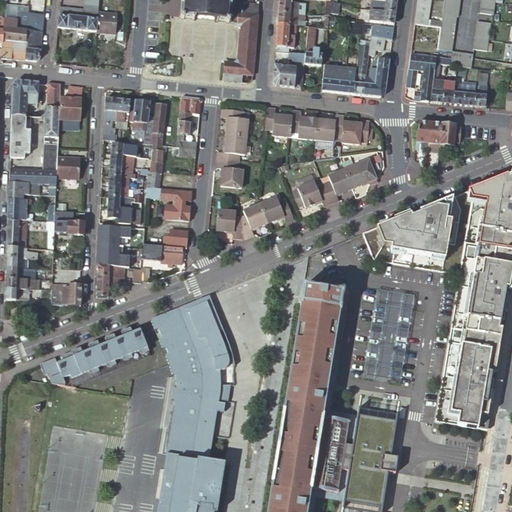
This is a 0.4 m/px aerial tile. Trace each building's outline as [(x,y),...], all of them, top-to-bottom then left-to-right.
[(180,0),(179,18),(180,18),(180,19),(182,20),(183,20),(183,19),(192,19),(192,20),(195,21),(195,20),(214,21),(214,22),(218,23),(218,22),(226,22),(226,23),(229,24),(229,23),(230,23),(231,0),(180,0)] [(395,14),(396,3),(372,0),(370,10),(375,11),(383,12),(395,14)] [(429,0),(417,0),(416,10),(428,11),(429,0)] [(444,0),(441,23),(440,28),(435,64),(446,66),(471,70),(473,55),(452,52),(457,18),(458,18),(460,0),(444,0)] [(495,0),(480,0),(479,14),(493,16),(495,0)] [(298,3),(278,2),(277,13),(297,15),(298,3)] [(252,76),(258,5),(238,3),(236,25),(239,29),(236,60),(232,64),(224,63),(222,82),(241,84),(241,75),(252,76)] [(26,7),(6,5),(4,17),(4,19),(2,42),(26,45),(27,31),(28,31),(28,28),(29,25),(24,25),(26,13),(26,7)] [(58,9),(58,10),(56,29),(95,33),(97,15),(97,14),(98,7),(88,6),(87,11),(58,9)] [(361,20),(362,9),(354,8),(353,19),(361,20)] [(393,25),(395,14),(383,12),(375,11),(370,10),(369,22),(393,25)] [(39,59),(43,15),(26,13),(24,25),(29,25),(28,28),(28,31),(27,31),(26,45),(24,62),(35,63),(39,59)] [(277,13),(276,24),(296,26),(297,15),(277,13)] [(97,14),(97,15),(95,33),(95,34),(114,35),(116,16),(97,14)] [(491,24),(477,22),(473,50),(487,52),(491,24)] [(296,26),(276,24),(274,47),(293,49),(295,28),(298,29),(298,26),(296,26)] [(371,37),(372,25),(361,24),(359,35),(371,37)] [(393,29),(372,25),(371,37),(371,38),(383,40),(391,41),(393,29)] [(320,29),(307,28),(306,34),(314,35),(320,36),(320,29)] [(306,34),(305,49),(312,50),(314,35),(306,34)] [(382,51),(383,40),(371,38),(369,49),(374,50),(382,51)] [(26,45),(2,42),(2,44),(1,44),(0,56),(0,58),(11,60),(12,47),(14,47),(13,60),(24,62),(26,45)] [(303,65),(303,66),(320,67),(322,51),(312,50),(305,49),(304,54),(303,65)] [(355,79),(353,79),(352,96),(362,97),(364,80),(368,56),(369,50),(359,49),(355,79)] [(303,65),(304,54),(288,53),(286,67),(299,69),(299,65),(303,65)] [(353,56),(345,55),(344,69),(344,73),(352,74),(352,68),(349,68),(350,61),(353,62),(353,56)] [(372,62),(370,71),(375,71),(387,73),(389,61),(377,60),(372,62)] [(418,62),(409,60),(405,88),(414,89),(417,68),(418,62)] [(435,64),(418,62),(417,68),(424,69),(421,95),(414,94),(412,102),(430,103),(433,81),(435,64)] [(274,88),(301,90),(303,66),(303,65),(299,65),(299,69),(286,67),(273,66),(271,84),(274,88)] [(323,67),(322,81),(332,82),(333,78),(333,77),(333,72),(334,68),(323,67)] [(344,69),(334,68),(333,72),(333,77),(333,78),(332,82),(342,83),(343,78),(344,73),(344,69)] [(455,70),(446,69),(446,72),(445,76),(452,77),(453,73),(455,73),(455,70)] [(369,80),(364,80),(362,97),(372,98),(375,71),(370,71),(369,80)] [(387,73),(375,71),(372,98),(380,98),(384,96),(387,73)] [(352,96),(353,79),(352,78),(343,78),(342,83),(341,95),(352,96)] [(12,85),(10,159),(24,160),(24,156),(29,156),(31,118),(26,118),(26,105),(26,94),(34,95),(38,95),(38,84),(16,81),(12,85)] [(322,81),(320,92),(331,94),(332,82),(322,81)] [(443,83),(433,81),(430,103),(441,104),(442,91),(443,83)] [(332,82),(331,94),(341,95),(342,83),(332,82)] [(442,91),(441,104),(451,106),(454,84),(443,83),(442,91)] [(464,84),(454,83),(454,84),(451,106),(462,107),(464,85),(464,84)] [(60,86),(48,85),(47,108),(45,107),(44,137),(58,138),(59,121),(60,99),(60,86)] [(464,85),(462,107),(472,108),(473,95),(474,86),(464,85)] [(472,108),(484,109),(486,88),(479,87),(478,95),(473,95),(472,108)] [(26,94),(26,105),(34,105),(34,95),(26,94)] [(82,100),(60,99),(59,121),(81,122),(82,100)] [(105,99),(103,135),(114,136),(114,129),(111,129),(113,113),(116,113),(117,100),(105,99)] [(180,99),(177,135),(183,135),(188,136),(190,115),(199,116),(200,103),(198,100),(180,99)] [(129,102),(117,100),(116,113),(115,122),(127,123),(129,102)] [(147,125),(148,113),(149,104),(134,102),(132,123),(140,124),(140,132),(145,132),(146,125),(147,125)] [(152,146),(150,162),(161,163),(162,153),(160,152),(165,106),(156,105),(151,146),(152,146)] [(267,109),(265,131),(272,131),(271,137),(290,139),(290,133),(292,117),(281,116),(281,117),(274,116),(275,114),(275,110),(267,109)] [(225,136),(246,139),(248,120),(242,120),(243,112),(222,110),(221,118),(225,119),(228,119),(227,126),(226,126),(225,136)] [(301,113),(292,112),(292,117),(290,133),(298,134),(297,140),(315,141),(317,120),(307,119),(307,120),(300,119),(300,117),(301,113)] [(145,139),(144,145),(150,145),(154,113),(148,113),(147,125),(146,125),(145,132),(145,139)] [(327,121),(317,120),(315,141),(333,143),(334,138),(341,139),(343,123),(344,117),(335,116),(335,121),(335,123),(327,122),(327,121)] [(117,130),(126,131),(127,123),(115,122),(114,129),(117,130)] [(341,139),(341,144),(359,146),(359,143),(367,144),(369,122),(361,122),(361,123),(360,125),(353,125),(353,124),(343,123),(341,139)] [(131,131),(135,131),(140,132),(140,124),(132,123),(131,131)] [(415,143),(427,144),(429,124),(417,123),(415,143)] [(429,124),(427,144),(438,145),(440,125),(429,124)] [(454,127),(440,125),(438,145),(438,149),(447,150),(448,146),(452,146),(452,143),(454,129),(454,127)] [(218,153),(217,161),(238,163),(239,156),(244,157),(246,139),(225,136),(224,147),(225,147),(225,154),(222,154),(218,153)] [(175,148),(179,149),(195,150),(196,143),(182,142),(176,141),(175,148)] [(43,144),(42,171),(46,171),(47,167),(56,167),(57,157),(57,149),(57,145),(43,144)] [(130,146),(111,144),(110,155),(129,157),(130,146)] [(438,149),(438,145),(427,144),(426,152),(438,153),(438,149)] [(178,157),(195,159),(195,150),(179,149),(178,157)] [(129,157),(110,155),(109,167),(127,168),(129,157)] [(80,158),(57,157),(56,167),(56,178),(79,179),(80,158)] [(146,164),(146,161),(138,160),(138,158),(132,158),(129,157),(127,168),(128,168),(141,169),(148,170),(150,170),(150,164),(146,164)] [(238,163),(217,161),(217,169),(221,170),(223,170),(222,177),(220,188),(241,190),(243,171),(238,171),(238,163)] [(148,175),(148,178),(147,188),(157,189),(161,163),(150,162),(150,164),(150,170),(148,170),(148,175)] [(372,163),(369,164),(375,179),(378,178),(372,163)] [(361,164),(344,171),(353,191),(362,187),(362,186),(368,184),(369,185),(370,187),(377,184),(375,179),(369,164),(362,167),(361,164)] [(9,171),(9,182),(28,183),(38,183),(49,183),(56,183),(56,178),(56,167),(47,167),(46,171),(42,171),(9,171)] [(108,177),(127,178),(128,168),(127,168),(109,167),(108,177)] [(330,183),(323,186),(331,205),(338,202),(337,198),(336,197),(343,194),(343,195),(353,191),(344,171),(328,178),(330,183)] [(459,276),(436,423),(485,431),(511,265),(511,172),(474,188),(459,276)] [(127,189),(127,178),(108,177),(108,188),(127,189)] [(9,182),(8,194),(18,195),(18,191),(28,191),(28,183),(9,182)] [(18,191),(18,195),(38,196),(38,183),(28,183),(28,191),(18,191)] [(331,205),(323,186),(316,188),(314,183),(297,190),(305,210),(315,206),(315,205),(321,203),(322,204),(324,208),(331,205)] [(108,188),(107,198),(119,199),(125,199),(126,199),(127,189),(108,188)] [(157,189),(147,188),(146,198),(173,201),(172,206),(165,205),(164,220),(188,223),(190,208),(184,207),(184,202),(190,203),(191,192),(157,189)] [(474,188),(362,234),(373,261),(459,276),(474,188)] [(8,194),(7,221),(25,221),(31,222),(31,215),(25,215),(25,207),(31,208),(31,202),(26,201),(17,200),(18,195),(8,194)] [(54,212),(55,196),(45,196),(44,222),(45,222),(54,223),(54,212)] [(119,199),(107,198),(107,209),(118,210),(119,199)] [(260,206),(268,225),(277,222),(277,221),(284,218),(284,220),(286,224),(293,221),(286,201),(279,204),(277,198),(260,206)] [(135,200),(134,211),(134,215),(141,215),(142,203),(136,203),(136,200),(135,200)] [(245,218),(240,220),(244,241),(254,237),(252,233),(251,231),(258,228),(259,229),(268,225),(260,206),(243,212),(245,218)] [(118,210),(107,209),(106,219),(114,220),(118,220),(118,210)] [(114,220),(114,224),(128,225),(129,210),(124,210),(118,210),(118,220),(114,220)] [(73,213),(54,212),(54,223),(73,223),(73,213)] [(244,241),(240,220),(235,219),(236,214),(218,212),(216,233),(226,234),(226,233),(233,233),(233,235),(233,240),(244,241)] [(7,221),(6,248),(24,249),(25,221),(7,221)] [(54,223),(45,222),(45,231),(47,231),(46,250),(52,251),(53,233),(54,223)] [(73,223),(54,223),(53,233),(60,233),(60,234),(67,234),(67,236),(84,237),(84,224),(73,223)] [(144,229),(126,228),(126,237),(143,238),(144,229)] [(164,230),(163,247),(186,249),(187,232),(164,230)] [(143,245),(142,253),(161,255),(161,249),(162,247),(143,245)] [(6,248),(6,259),(17,259),(24,260),(25,253),(25,249),(24,249),(6,248)] [(161,249),(161,255),(160,264),(166,264),(173,265),(180,266),(182,251),(161,249)] [(26,260),(36,261),(36,253),(25,253),(24,260),(26,260)] [(6,259),(5,269),(16,270),(17,259),(6,259)] [(17,259),(16,270),(26,270),(26,260),(24,260),(17,259)] [(97,266),(96,277),(115,278),(123,279),(124,268),(97,266)] [(150,269),(141,268),(141,270),(140,282),(149,283),(150,269)] [(5,269),(5,280),(16,280),(16,270),(5,269)] [(140,282),(141,270),(133,269),(132,282),(140,283),(140,282)] [(16,270),(16,280),(35,281),(35,271),(26,270),(16,270)] [(115,278),(96,277),(95,298),(108,298),(108,286),(114,287),(115,278)] [(5,280),(5,290),(15,290),(16,280),(5,280)] [(16,280),(15,290),(29,291),(34,291),(35,281),(16,280)] [(69,289),(63,288),(62,307),(68,307),(68,306),(80,307),(81,286),(69,285),(69,289)] [(338,494),(336,510),(350,511),(381,511),(387,477),(387,472),(398,473),(401,456),(391,454),(397,413),(352,406),(349,421),(324,416),(344,291),(304,285),(266,511),(308,511),(312,490),(338,494)] [(63,288),(51,288),(50,292),(50,297),(54,297),(54,300),(57,300),(57,306),(62,307),(63,288)] [(15,290),(5,290),(4,301),(15,301),(15,290)] [(15,290),(15,301),(28,301),(29,291),(15,290)] [(223,413),(217,412),(219,401),(228,402),(231,386),(220,386),(219,371),(223,370),(226,369),(228,367),(229,364),(229,362),(223,342),(219,333),(222,331),(224,336),(225,336),(223,331),(209,297),(150,321),(155,331),(158,330),(162,339),(158,340),(162,350),(165,348),(168,355),(164,356),(168,366),(171,376),(175,376),(175,382),(175,385),(175,389),(171,389),(171,392),(171,397),(170,401),(173,401),(173,406),(198,410),(189,459),(176,457),(165,455),(155,511),(216,511),(224,464),(208,461),(216,420),(222,421),(223,413)] [(130,329),(121,333),(123,337),(127,348),(136,344),(141,355),(148,352),(144,341),(140,330),(132,333),(130,329)] [(114,335),(104,339),(106,344),(110,355),(120,351),(124,362),(132,359),(127,348),(123,337),(116,340),(114,335)] [(97,342),(88,346),(89,350),(94,361),(103,358),(107,369),(115,366),(110,355),(106,344),(99,347),(97,342)] [(80,349),(61,356),(63,361),(68,372),(85,365),(88,372),(90,376),(98,372),(94,361),(89,350),(82,354),(80,349)] [(55,359),(39,365),(44,376),(47,375),(50,384),(64,386),(64,383),(62,378),(69,375),(68,372),(63,361),(57,364),(55,359)] [(198,410),(173,406),(165,455),(176,457),(189,459),(198,410)]
